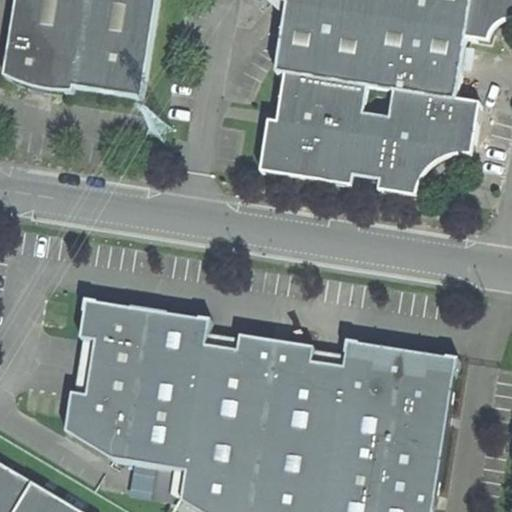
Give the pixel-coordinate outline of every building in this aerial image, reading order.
[(78,90),(144,101),(160,0),(19,0),(7,77),(36,91),(50,93),(64,95),(77,94),(78,90)] [(511,0),(280,0),(289,8),(278,77),(287,78),(280,126),(270,124),(262,176),(355,190),(356,181),(367,183),(383,185),(382,196),(422,202),(424,188),(431,174),(444,164),(461,160),(475,160),(483,108),(460,104),(466,67),(469,44),(496,48),(497,37),(504,29),(511,25),(511,0)] [(201,323),(100,307),(101,304),(85,302),(83,315),(87,315),(82,343),(97,345),(89,398),(73,396),(67,434),(115,463),(189,475),(200,421),(444,457),(457,374),(461,375),(463,362),(449,359),(449,362),(362,348),(362,346),(348,344),(346,358),(349,358),(347,371),(331,369),(315,366),(318,351),(243,340),(241,354),(225,352),(208,349),(211,335),(213,336),(215,322),(209,321),(201,320),(201,323)] [(189,475),(184,505),(195,511),(435,511),(444,457),(200,421),(189,475)] [(0,511),(81,511),(0,464),(0,511)]
